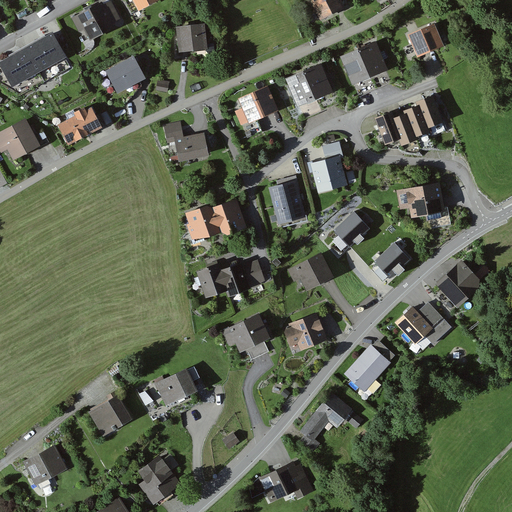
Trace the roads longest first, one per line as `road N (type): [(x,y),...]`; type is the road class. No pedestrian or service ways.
road 1 (residential): [(409,0),(101,143),(0,200)]
road 2 (residential): [(192,511),(362,327),(486,221)]
road 3 (residential): [(486,221),(458,168),(368,158),(345,118)]
road 4 (residential): [(345,118),(249,183),(261,250)]
road 5 (residential): [(0,468),(102,385)]
